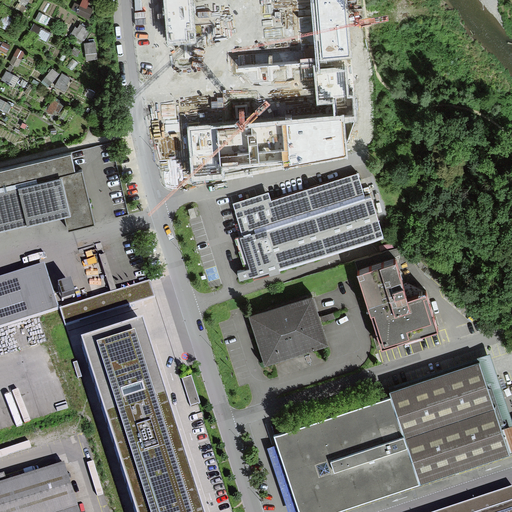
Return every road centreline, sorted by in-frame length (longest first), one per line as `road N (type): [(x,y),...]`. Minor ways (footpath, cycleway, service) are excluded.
road 1 (unclassified): [(256,511),(158,204),(121,0)]
road 2 (track): [(140,129),(0,161)]
road 3 (unknown): [(92,153),(126,272)]
